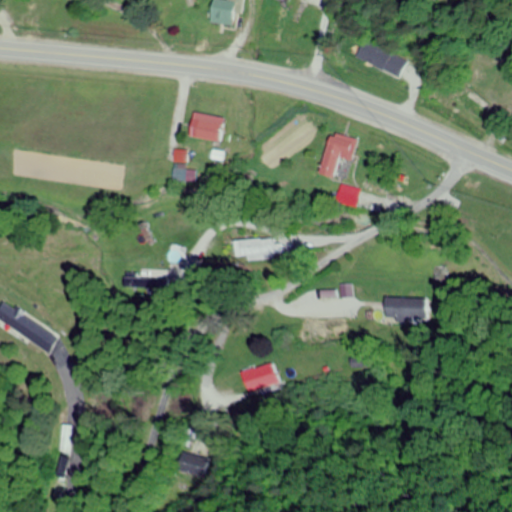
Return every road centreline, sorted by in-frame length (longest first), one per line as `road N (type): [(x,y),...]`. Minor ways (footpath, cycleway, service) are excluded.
road 1 (primary): [(511,172),(375,111),(262,77),(0,48)]
road 2 (residential): [(473,154),(423,205),(206,326),(174,379),(128,511)]
road 3 (residential): [(130,508),(113,511),(0,487)]
